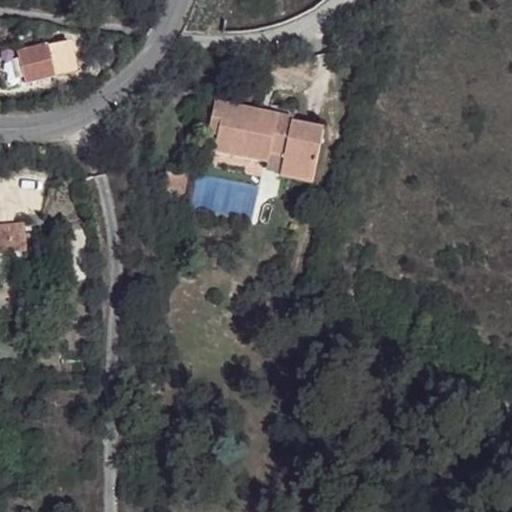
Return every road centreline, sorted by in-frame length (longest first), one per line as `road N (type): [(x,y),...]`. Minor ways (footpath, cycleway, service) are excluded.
road 1 (unknown): [(118,511),(106,205),(70,127)]
road 2 (unclassified): [(0,14),(212,42),(287,34),(340,0)]
road 3 (unclassified): [(0,127),(70,127),(119,95),(167,39),(180,0)]
